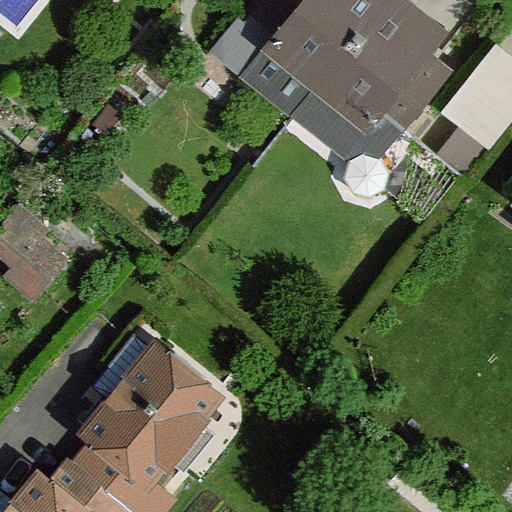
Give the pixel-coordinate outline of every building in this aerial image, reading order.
[(415,0),(313,0),(274,51),(381,134),(459,33),(415,0)] [(511,36),(454,103),(497,140),(511,122),(511,36)] [(49,286),(79,248),(32,211),(1,249),(49,286)] [(164,342),(92,434),(166,491),(238,399),(164,342)] [(99,511),(45,469),(9,511),(99,511)]
